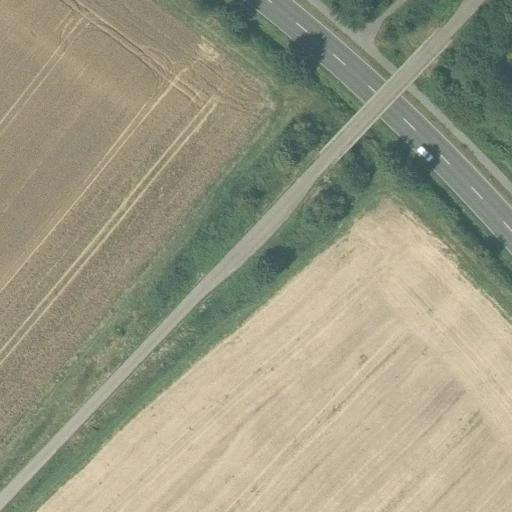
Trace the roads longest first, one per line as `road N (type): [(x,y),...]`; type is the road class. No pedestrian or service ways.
road 1 (track): [(0,507),(481,0)]
road 2 (track): [(511,301),(393,187),(376,190),(15,511)]
road 3 (track): [(143,0),(294,127),(0,487)]
road 4 (secondary): [(280,0),(434,132),(511,218)]
